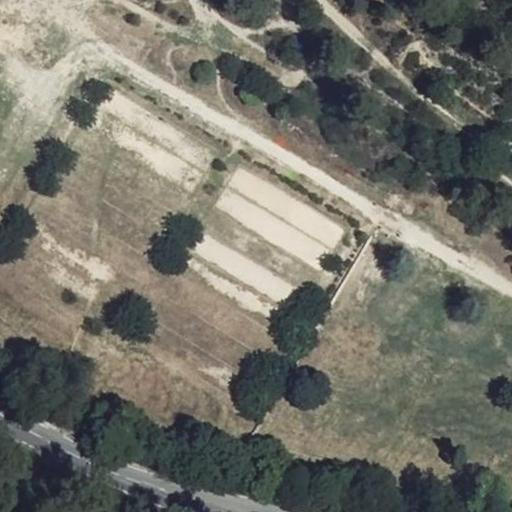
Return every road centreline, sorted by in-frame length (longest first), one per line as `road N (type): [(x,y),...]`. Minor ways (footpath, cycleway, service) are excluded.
road 1 (track): [(511,287),(390,221),(94,36)]
road 2 (secondary): [(0,406),(86,457),(188,499),(251,511)]
road 3 (track): [(511,151),(445,115),(319,0)]
